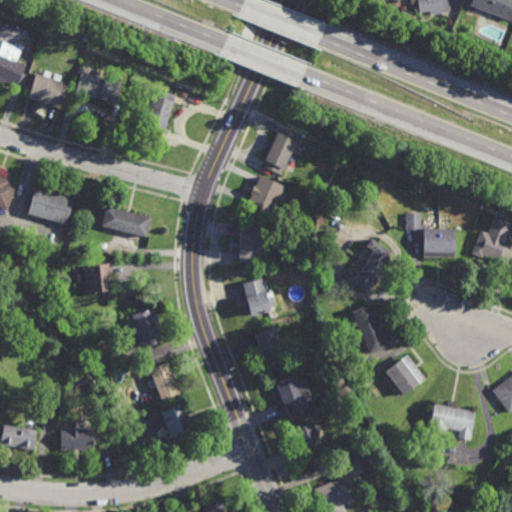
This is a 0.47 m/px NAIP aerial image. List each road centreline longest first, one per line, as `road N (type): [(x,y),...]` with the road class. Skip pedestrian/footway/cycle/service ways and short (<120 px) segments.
road 1 (tertiary): [(273,511),(201,322),(193,268),(204,193),(293,0)]
road 2 (residential): [(0,484),(77,494),(150,486),(251,448)]
road 3 (motorway): [(308,74),(511,155)]
road 4 (residential): [(0,134),(204,193)]
road 5 (motorway): [(511,114),(324,39)]
